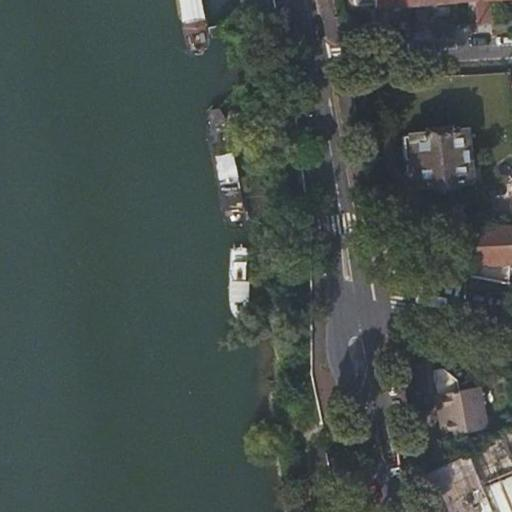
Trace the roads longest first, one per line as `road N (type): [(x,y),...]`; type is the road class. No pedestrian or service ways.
road 1 (residential): [(311,62),(343,295)]
road 2 (residential): [(343,295),(357,396),(395,511)]
road 3 (residential): [(511,50),(311,62)]
road 4 (residential): [(505,324),(343,295)]
